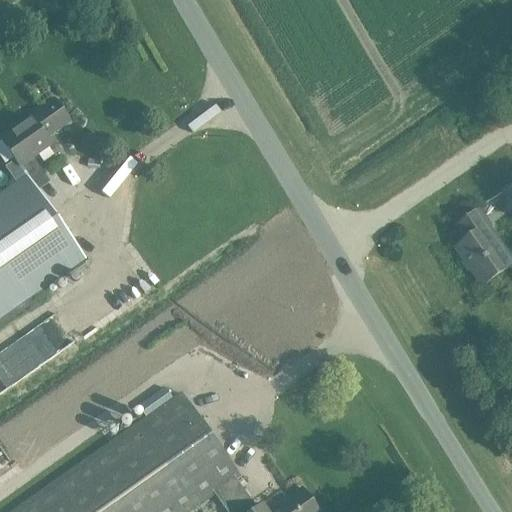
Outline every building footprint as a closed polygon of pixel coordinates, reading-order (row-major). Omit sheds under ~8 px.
[(4,168),(16,185),(26,178),(19,168),(51,146),(46,139),(70,122),(54,99),(40,109),(39,107),(27,115),(30,119),(0,140),(0,141),(14,161),(4,168)] [(32,161),(23,167),(35,187),(44,181),(32,161)] [(26,178),(16,185),(0,195),(0,319),(84,260),(26,178)] [(490,226),(479,211),(458,226),(468,241),(457,248),(466,262),(467,261),(472,268),(471,269),(483,286),(511,266),(511,261),(488,227),(490,226)] [(139,407),(146,417),(172,398),(165,388),(139,407)] [(190,511),(214,495),(236,480),(239,478),(180,395),(12,511),(190,511)] [(257,510),(236,480),(214,495),(225,511),(316,511),(301,490),(270,511),(265,511),(262,506),(257,510)]
